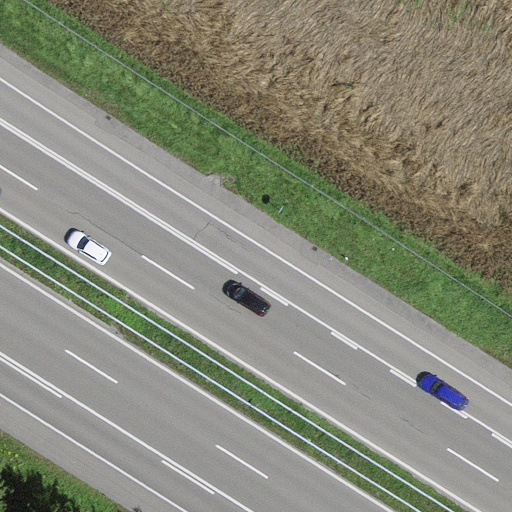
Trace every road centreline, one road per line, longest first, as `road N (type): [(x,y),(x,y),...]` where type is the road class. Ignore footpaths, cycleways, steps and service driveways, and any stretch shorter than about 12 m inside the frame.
road 1 (motorway): [(0,310),(319,511)]
road 2 (motorway): [(280,342),(0,121)]
road 3 (motorway): [(280,342),(0,164)]
road 4 (motorway): [(511,488),(280,342)]
